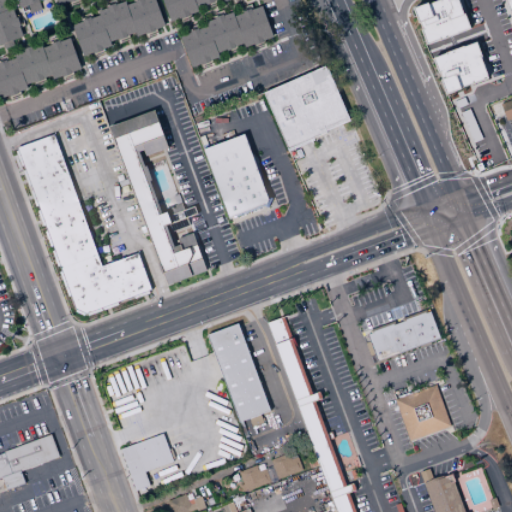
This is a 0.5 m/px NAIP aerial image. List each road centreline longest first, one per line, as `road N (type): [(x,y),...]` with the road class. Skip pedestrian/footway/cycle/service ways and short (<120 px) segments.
road 1 (primary): [(455,197),(371,0)]
road 2 (primary): [(433,228),(511,415)]
road 3 (tertiary): [(59,356),(242,288)]
road 4 (tertiary): [(59,356),(0,189)]
road 5 (tertiary): [(116,511),(59,356)]
road 6 (primary): [(365,75),(424,208)]
road 7 (tertiary): [(424,208),(295,259)]
road 8 (primary): [(511,330),(463,217)]
